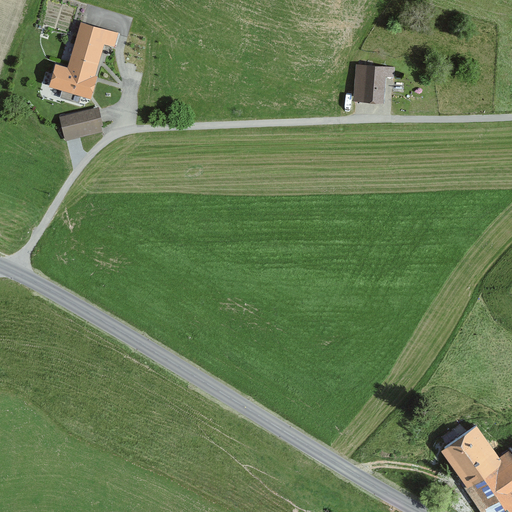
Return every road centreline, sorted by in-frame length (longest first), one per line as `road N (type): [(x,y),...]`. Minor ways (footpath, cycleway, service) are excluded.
road 1 (unclassified): [(14,272),(81,165),(119,133),(511,117)]
road 2 (tertiary): [(14,272),(421,511)]
